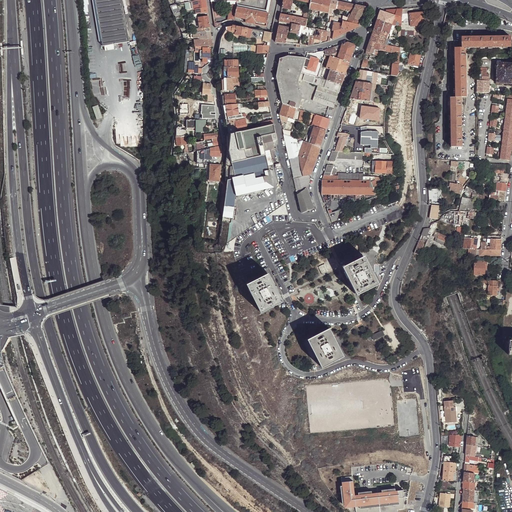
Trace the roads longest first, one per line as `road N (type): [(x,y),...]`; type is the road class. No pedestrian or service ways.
road 1 (motorway): [(195,511),(117,409),(81,315),(65,230),(50,0)]
road 2 (motorway): [(36,0),(51,225),(66,311),(113,430),(174,511)]
road 3 (primary): [(16,87),(46,318),(93,446),(139,511)]
road 4 (unclassified): [(136,275),(154,348),(187,416),(227,457),(308,511)]
road 5 (primary): [(191,474),(137,398),(112,344),(84,206)]
road 6 (unclassified): [(413,240),(424,209),(419,109),(439,11)]
road 7 (primary): [(16,87),(15,230),(32,312)]
road 8 (residential): [(297,319),(281,349),(300,373),(353,361),(394,366),(426,348)]
road 9 (residential): [(322,216),(314,185),(365,29)]
road 10 (residential): [(271,51),(268,83),(294,211),(322,216)]
road 11 (residential): [(330,236),(320,240),(297,225),(256,236),(297,319)]
road 12 (unclassified): [(424,511),(437,447),(426,348)]
road 13 (primary): [(32,312),(86,465)]
road 14 (residential): [(413,240),(363,312),(297,319)]
road 15 (unclassified): [(426,348),(394,297),(413,240)]
